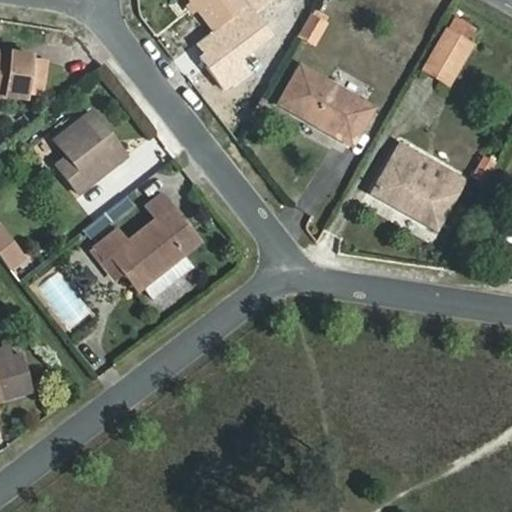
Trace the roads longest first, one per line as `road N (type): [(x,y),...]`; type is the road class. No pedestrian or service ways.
road 1 (residential): [(0,487),(285,278)]
road 2 (residential): [(285,278),(280,244),(95,0)]
road 3 (residential): [(511,308),(285,278)]
